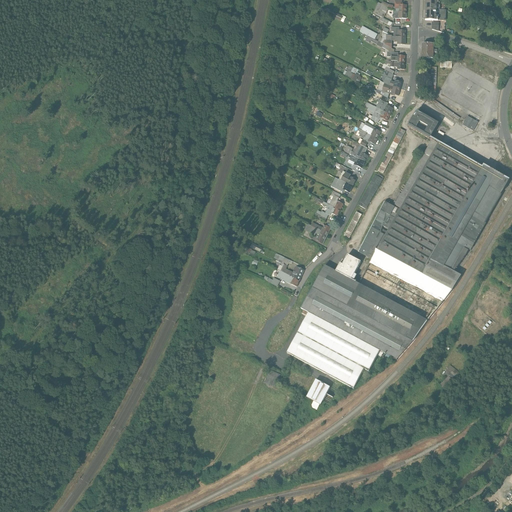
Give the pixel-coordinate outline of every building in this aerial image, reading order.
[(438,0),(434,0),(425,0),(426,10),(437,10),(437,3),(438,3),(438,0)] [(402,1),(395,1),(394,7),(394,11),(396,12),(406,12),(406,5),(402,5),(402,1)] [(389,5),(385,3),(383,2),(382,4),(393,10),(394,11),(394,7),(392,7),(393,6),(389,5)] [(382,4),(378,3),(376,7),(377,7),(374,13),(382,17),(384,18),(388,9),(393,11),(393,10),(382,4)] [(406,12),(396,12),(394,11),(393,10),(393,11),(393,19),(406,19),(406,12)] [(437,10),(426,10),(425,20),(445,21),(445,10),(439,10),(437,10)] [(384,18),(382,17),(380,21),(392,27),(394,24),(384,18)] [(406,31),(399,31),(399,28),(392,28),(392,32),(394,32),(394,37),(395,37),(405,38),(406,31)] [(405,38),(395,37),(394,37),(386,36),(386,40),(392,41),(396,41),(396,42),(398,42),(398,44),(405,44),(405,38)] [(383,44),(379,42),(378,43),(367,37),(365,41),(369,43),(370,41),(388,51),(391,48),(383,44)] [(428,43),(424,43),(424,44),(423,44),(422,59),(424,59),(424,67),(428,68),(428,59),(437,60),(438,45),(428,44),(428,43)] [(405,57),(398,56),(398,53),(387,53),(387,57),(391,57),(391,61),(397,61),(397,63),(405,63),(405,57)] [(392,75),(385,71),(384,75),(386,76),(386,78),(392,79),(393,75),(392,75)] [(402,83),(395,81),(395,83),(391,81),(392,79),(386,78),(384,83),(385,84),(388,86),(400,89),(402,83)] [(400,89),(388,86),(385,84),(383,91),(390,93),(390,94),(392,94),(392,95),(394,96),(394,95),(398,96),(400,89)] [(383,91),(381,90),(379,94),(388,99),(390,93),(383,91)] [(388,99),(379,94),(377,97),(387,102),(389,99),(388,99)] [(388,104),(381,100),(379,103),(382,105),(380,110),(390,115),(393,109),(387,105),(388,104)] [(460,118),(434,100),(432,102),(459,120),(460,118)] [(380,110),(374,107),(372,109),(372,110),(382,115),(381,118),(387,121),(390,115),(380,110)] [(438,124),(417,112),(408,127),(430,139),(438,124)] [(476,122),(468,116),(462,126),(473,132),(474,129),(472,128),(474,126),(476,122)] [(374,130),(365,126),(364,126),(362,131),(378,139),(381,133),(374,130)] [(362,131),(359,129),(357,131),(360,132),(359,134),(366,138),(366,137),(370,139),(368,141),(374,145),(378,139),(362,131)] [(400,129),(378,172),(383,175),(405,132),(400,129)] [(432,140),(395,206),(401,209),(439,144),(432,140)] [(386,236),(373,259),(372,259),(369,264),(359,284),(351,280),(336,272),(325,266),(313,287),(301,309),(309,313),(383,353),(397,360),(413,342),(427,322),(442,304),(453,290),(461,276),(454,272),(452,271),(462,255),(465,257),(466,257),(470,250),(470,251),(509,181),(484,166),(483,169),(439,144),(401,209),(386,236)] [(365,147),(360,145),(356,154),(354,157),(365,163),(368,157),(364,155),(367,148),(365,147)] [(354,157),(351,156),(349,160),(355,163),(354,165),(362,169),(365,163),(354,157)] [(374,176),(358,206),(366,210),(382,180),(374,176)] [(341,180),(336,178),(334,183),(339,185),(339,186),(341,187),(342,186),(344,182),(341,180)] [(355,181),(349,178),(346,183),(352,187),(355,181)] [(346,183),(344,182),(342,186),(344,187),(343,190),(349,193),(352,187),(346,183)] [(339,198),(334,196),(334,198),(332,201),(329,200),(327,204),(330,205),(340,211),(343,205),(337,202),(339,198)] [(385,202),(359,252),(372,259),(373,259),(386,236),(380,233),(382,227),(388,230),(394,219),(395,219),(400,211),(385,202)] [(340,211),(330,205),(326,214),(328,215),(330,216),(331,214),(337,217),(340,211)] [(356,212),(343,237),(349,240),(362,215),(356,212)] [(311,226),(308,225),(305,231),(311,234),(312,232),(314,228),(311,226)] [(331,229),(324,226),(323,229),(319,227),(317,229),(328,235),(331,229)] [(317,229),(314,228),(312,232),(319,236),(316,242),(323,245),(325,241),(328,235),(317,229)] [(253,242),(251,247),(262,253),(264,247),(253,242)] [(348,255),(343,265),(340,264),(336,272),(351,280),(361,262),(348,255)] [(462,255),(452,271),(454,272),(455,270),(457,267),(459,265),(461,261),(462,261),(465,257),(462,255)] [(290,261),(284,258),(282,264),(284,265),(287,267),(290,261)] [(287,267),(284,265),(280,271),(288,275),(289,276),(299,281),(304,271),(296,267),(293,273),(285,269),(287,267)] [(288,275),(280,271),(277,278),(296,287),(299,281),(289,276),(288,275)] [(280,282),(274,279),(271,284),(277,287),(280,282)] [(502,290),(489,281),(485,289),(497,297),(502,290)] [(495,301),(484,294),(481,299),(491,306),(495,301)] [(511,305),(503,300),(497,309),(500,311),(499,313),(501,315),(503,313),(506,315),(511,305)] [(493,314),(488,311),(485,317),(490,320),(493,314)] [(383,353),(309,313),(287,353),(354,389),(364,369),(369,372),(378,355),(381,357),(383,353)] [(508,323),(494,314),(490,320),(492,321),(489,326),(492,327),(494,323),(498,325),(497,327),(501,330),(503,331),(508,323)] [(221,347),(218,354),(224,357),(227,350),(221,347)] [(443,387),(446,388),(462,372),(461,375),(463,372),(470,359),(466,355),(457,350),(454,353),(449,363),(450,365),(445,370),(443,374),(446,377),(444,380),(440,384),(443,387)] [(280,375),(270,371),(266,379),(276,383),(280,375)] [(330,387),(316,380),(307,398),(321,405),(330,387)]
